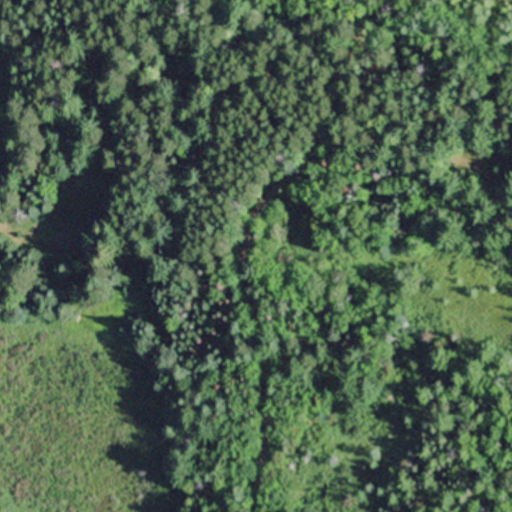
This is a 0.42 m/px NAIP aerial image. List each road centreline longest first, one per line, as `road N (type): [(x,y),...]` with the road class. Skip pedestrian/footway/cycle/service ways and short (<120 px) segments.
road 1 (residential): [(264,358),(243,262),(247,228),(326,134),(338,84),(308,45),(232,0)]
road 2 (residential): [(259,511),(264,358)]
